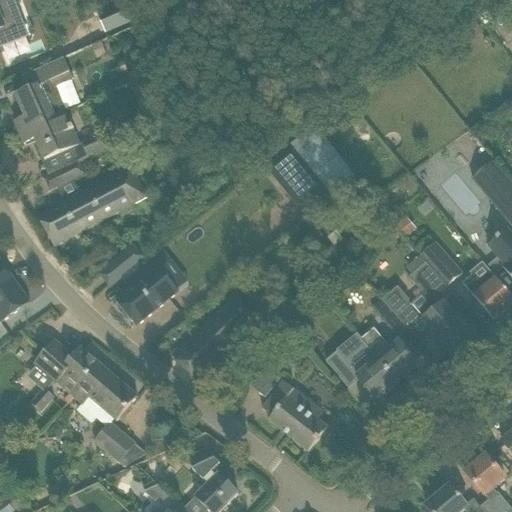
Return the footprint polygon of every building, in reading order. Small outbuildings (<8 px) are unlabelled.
[(0,0),(0,47),(27,37),(12,0),(0,0)] [(131,0),(128,0),(97,14),(106,34),(140,18),(131,0)] [(100,43),(91,47),(96,59),(105,55),(100,43)] [(14,123),(19,134),(65,113),(54,89),(73,81),(63,60),(42,69),(48,82),(15,97),(25,118),(14,123)] [(135,98),(145,100),(162,92),(154,73),(130,84),(135,98)] [(65,113),(19,134),(24,146),(35,141),(45,162),(80,146),(65,113)] [(330,198),(356,182),(322,129),(297,145),(330,198)] [(81,145),(88,159),(107,149),(100,135),(81,145)] [(36,216),(54,248),(147,197),(130,165),(79,193),(74,181),(86,175),(80,162),(43,178),(48,192),(57,188),(64,201),(36,216)] [(473,182),(511,227),(511,187),(493,165),(473,182)] [(405,218),(395,227),(404,238),(414,229),(405,218)] [(511,236),(507,231),(488,247),(504,267),(502,269),(511,279),(511,236)] [(138,244),(100,274),(112,289),(120,282),(150,258),(138,244)] [(422,256),(448,287),(462,275),(436,244),(422,256)] [(116,303),(136,328),(179,294),(177,292),(150,258),(120,282),(129,293),(116,303)] [(409,278),(433,306),(450,292),(425,264),(409,278)] [(5,268),(0,271),(0,322),(1,325),(30,304),(5,268)] [(462,284),(481,306),(493,321),(511,305),(511,298),(490,272),(477,282),(472,276),(462,284)] [(382,301),(407,330),(409,329),(421,343),(432,333),(452,357),(474,338),(458,319),(457,319),(443,302),(421,321),(409,307),(409,302),(397,288),(382,301)] [(172,358),(196,382),(262,318),(238,294),(172,358)] [(399,337),(407,330),(382,301),(374,308),(399,337)] [(302,322),(294,328),(306,342),(314,335),(302,322)] [(374,330),(361,340),(397,384),(418,365),(406,350),(399,342),(389,349),(374,330)] [(358,336),(326,362),(349,391),(359,382),(374,399),(375,401),(397,384),(361,340),(358,336)] [(44,390),(51,382),(56,386),(57,386),(82,408),(89,400),(116,424),(137,398),(80,348),(72,358),(54,342),(33,366),(35,368),(28,376),(44,390)] [(268,422),(309,453),(327,429),(288,399),(294,391),(283,383),(262,410),(272,418),(268,422)] [(54,399),(44,390),(30,406),(41,415),(54,399)] [(111,423),(93,443),(118,465),(124,470),(147,456),(135,445),(111,423)] [(511,434),(501,443),(511,455),(511,434)] [(209,448),(186,459),(192,471),(208,487),(196,499),(201,505),(209,511),(222,511),(238,496),(214,472),(220,466),(215,460),(209,448)] [(465,474),(485,499),(506,481),(485,457),(465,474)] [(166,511),(163,508),(171,499),(158,486),(143,493),(156,505),(148,511),(166,511)] [(465,511),(469,509),(466,506),(450,487),(425,507),(429,511),(465,511)] [(480,509),(482,511),(511,511),(497,494),(480,509)] [(69,511),(72,511),(79,505),(71,497),(63,505),(69,511)] [(0,502),(0,511),(12,511),(4,500),(0,502)]
